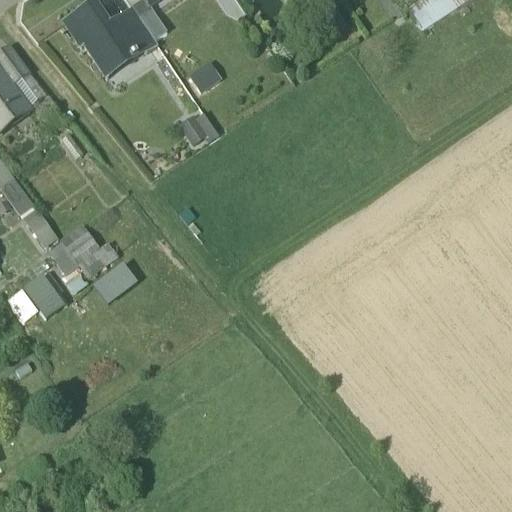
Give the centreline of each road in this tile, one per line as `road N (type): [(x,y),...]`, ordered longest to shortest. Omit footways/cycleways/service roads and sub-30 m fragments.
road 1 (track): [(3,0),(40,59),(231,302)]
road 2 (track): [(231,302),(511,120)]
road 3 (track): [(231,302),(401,511)]
